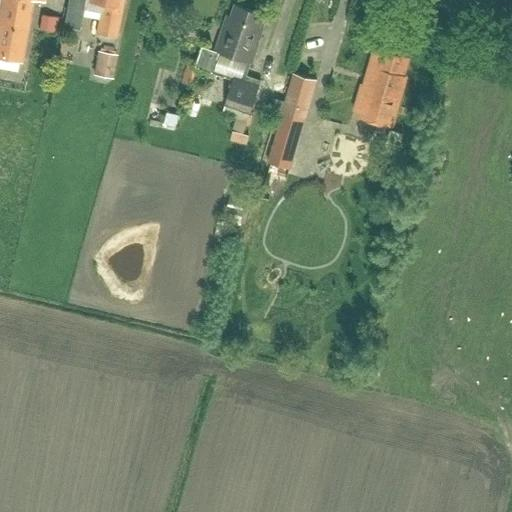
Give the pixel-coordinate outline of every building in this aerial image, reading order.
[(0,0),(0,55),(19,59),(30,0),(0,0)] [(83,0),(82,8),(99,12),(95,32),(114,36),(121,0),(83,0)] [(256,35),(263,13),(235,3),(230,15),(227,14),(214,50),(203,46),(195,66),(211,72),(218,50),(251,62),(260,36),(256,35)] [(38,29),(59,32),(62,17),(41,13),(38,29)] [(371,74),(359,115),(391,124),(405,77),(403,76),(409,58),(380,49),(379,52),(374,50),(367,73),(371,74)] [(113,54),(97,51),(94,66),(110,69),(113,54)] [(293,73),(281,115),(301,121),(314,79),(293,73)] [(250,112),(259,83),(233,74),(224,103),(250,112)] [(151,119),(150,124),(174,130),(175,126),(176,126),(178,114),(166,111),(164,122),(151,119)] [(232,136),(248,136),(248,124),(233,124),(232,136)] [(226,211),(242,215),(248,192),(232,188),(226,211)]
